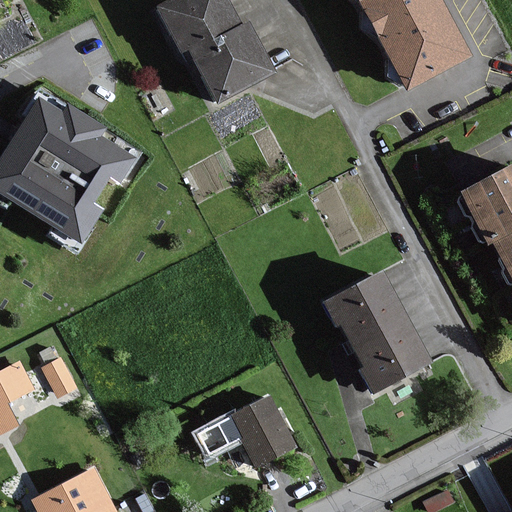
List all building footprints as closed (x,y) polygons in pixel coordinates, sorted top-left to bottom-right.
[(191,43),(219,98),(274,70),(250,22),(241,27),(226,0),(174,0),(162,6),(182,47),(191,43)] [(441,0),(364,0),(410,85),(470,53),(448,14),(441,0)] [(64,114),(38,98),(0,159),(0,198),(7,203),(12,194),(59,223),(54,232),(78,247),(102,208),(91,202),(110,170),(121,177),(133,156),(99,135),(104,128),(69,106),(64,114)] [(511,166),(464,192),(490,241),(497,238),(511,266),(511,166)] [(431,361),(384,272),(326,302),(338,324),(343,321),(367,366),(363,368),(374,390),(431,361)] [(44,360),(57,395),(80,387),(67,352),(44,360)] [(0,429),(20,423),(10,396),(35,388),(25,358),(0,366),(0,429)] [(294,445),(269,398),(232,417),(257,464),(294,445)] [(113,511),(93,473),(38,502),(43,511),(113,511)]
